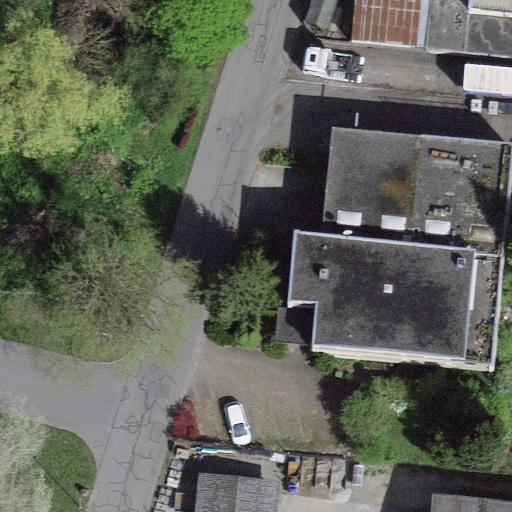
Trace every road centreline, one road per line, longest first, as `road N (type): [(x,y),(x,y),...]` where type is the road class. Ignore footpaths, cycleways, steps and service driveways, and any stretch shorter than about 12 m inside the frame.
road 1 (unclassified): [(124,511),(278,0)]
road 2 (unknown): [(168,365),(0,334)]
